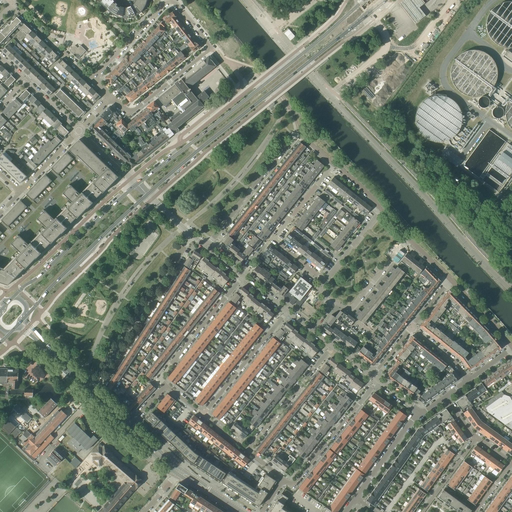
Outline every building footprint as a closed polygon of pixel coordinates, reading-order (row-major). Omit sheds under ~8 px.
[(109,0),(103,6),(107,9),(114,2),(111,0),(109,0)] [(424,4),(420,0),(402,0),(399,3),(403,7),(410,16),(415,23),(426,15),(421,8),(419,7),(420,6),(424,4)] [(107,9),(110,13),(117,5),(114,2),(107,9)] [(135,2),(133,5),(141,12),(141,11),(142,10),(143,9),(144,8),(145,6),(135,2)] [(115,16),(120,7),(117,5),(110,13),(111,14),(112,15),(113,15),(115,16)] [(133,5),(131,7),(136,16),(137,15),(138,14),(140,13),(141,12),(133,5)] [(121,18),(122,18),(124,8),(120,7),(115,16),(117,17),(118,18),(120,18),(121,18)] [(131,7),(127,8),(129,18),(130,18),(131,18),(133,17),(134,17),(136,16),(131,7)] [(165,26),(167,24),(171,21),(172,21),(174,20),(173,19),(175,17),(176,17),(172,13),(172,12),(169,14),(170,15),(167,17),(164,19),(165,19),(164,19),(163,21),(165,23),(164,24),(165,26)] [(21,22),(17,17),(13,21),(12,20),(0,33),(0,44),(17,26),(18,27),(19,28),(25,34),(20,38),(22,40),(25,37),(31,31),(23,23),(21,22)] [(171,24),(172,26),(178,21),(178,20),(177,18),(176,18),(175,17),(173,19),(174,20),(172,21),(171,21),(167,24),(169,25),(171,24)] [(167,33),(169,34),(181,24),(180,23),(180,22),(179,21),(178,21),(172,26),(174,28),(167,33)] [(176,31),(178,33),(184,28),(184,27),(183,26),(182,26),(181,24),(169,34),(170,36),(176,31)] [(157,28),(156,29),(158,31),(158,30),(160,32),(166,38),(166,39),(168,37),(167,36),(168,35),(165,31),(163,29),(159,26),(158,26),(157,27),(157,28)] [(173,41),(174,42),(187,32),(186,30),(185,29),(184,28),(178,33),(180,35),(173,41)] [(154,32),(153,32),(159,38),(160,36),(164,40),(166,38),(160,32),(158,30),(158,31),(156,29),(155,30),(154,30),(153,31),(154,32)] [(295,37),(288,29),(284,33),(290,41),(295,37)] [(25,37),(29,41),(35,35),(31,31),(25,37)] [(151,34),(150,36),(152,37),(154,38),(154,39),(164,49),(166,47),(161,43),(157,39),(159,38),(153,32),(152,32),(151,33),(151,34)] [(182,39),(184,41),(190,36),(190,35),(189,34),(188,34),(187,32),(174,42),(176,44),(182,39)] [(29,41),(33,45),(39,38),(35,35),(29,41)] [(147,38),(147,39),(153,44),(154,42),(159,47),(163,50),(164,49),(154,39),(154,38),(152,37),(150,36),(149,37),(148,36),(147,38)] [(180,50),(182,49),(193,40),(192,38),(192,37),(191,36),(190,36),(184,41),(186,43),(179,48),(180,50)] [(33,45),(37,49),(43,42),(39,38),(33,45)] [(148,45),(155,51),(156,50),(151,45),(153,44),(147,39),(146,39),(143,42),(146,44),(146,43),(148,45)] [(182,49),(180,50),(182,52),(189,46),(190,48),(197,43),(195,41),(194,41),(193,40),(182,49)] [(37,49),(41,52),(47,46),(43,42),(37,49)] [(141,45),(147,50),(149,53),(151,51),(154,54),(152,56),(154,58),(158,55),(156,53),(155,51),(148,45),(146,43),(146,44),(143,42),(141,44),(141,45)] [(197,43),(190,48),(192,50),(185,56),(186,58),(190,54),(191,55),(200,47),(197,43)] [(2,51),(6,55),(12,48),(8,44),(2,51)] [(69,51),(78,59),(86,51),(80,45),(78,48),(75,46),(69,51)] [(139,47),(138,48),(140,50),(142,51),(146,56),(147,57),(149,58),(150,57),(149,55),(148,54),(145,52),(147,50),(141,45),(140,45),(139,46),(139,47)] [(41,52),(45,56),(51,50),(47,46),(41,52)] [(6,55),(10,58),(16,52),(12,48),(6,55)] [(135,51),(141,57),(142,55),(145,57),(146,56),(142,51),(140,50),(138,48),(137,49),(136,49),(135,50),(135,51)] [(174,48),(172,49),(179,57),(178,57),(180,59),(181,59),(182,60),(183,60),(184,60),(185,59),(185,58),(180,52),(179,53),(174,48)] [(175,56),(173,57),(178,63),(179,64),(181,63),(180,62),(182,60),(181,59),(180,59),(178,57),(179,57),(172,49),(171,51),(175,56)] [(45,56),(49,60),(55,54),(51,50),(45,56)] [(504,55),(502,57),(511,63),(511,53),(507,50),(506,52),(504,55)] [(133,53),(132,55),(134,57),(134,56),(136,58),(140,62),(145,66),(146,65),(144,63),(142,61),(139,58),(141,57),(135,51),(134,51),(133,52),(133,53)] [(10,58),(14,62),(20,56),(16,52),(10,58)] [(165,61),(171,69),(172,69),(174,68),(174,67),(175,66),(174,64),(173,65),(171,63),(172,62),(166,55),(165,53),(163,55),(166,58),(164,60),(165,61)] [(55,54),(49,60),(53,64),(59,57),(55,54)] [(168,54),(166,55),(172,62),(171,63),(173,65),(174,64),(175,66),(176,65),(177,66),(178,65),(178,64),(178,63),(173,57),(172,59),(168,54)] [(130,56),(129,57),(135,63),(136,62),(139,64),(140,62),(136,58),(134,56),(134,57),(132,55),(131,56),(130,56)] [(14,62),(18,66),(24,59),(20,56),(14,62)] [(124,59),(124,60),(130,65),(131,63),(134,65),(136,64),(135,63),(129,57),(127,56),(126,58),(125,57),(124,59)] [(176,128),(177,127),(182,124),(184,122),(188,118),(189,119),(191,117),(190,117),(195,113),(197,112),(197,111),(202,108),(203,108),(203,107),(203,106),(202,106),(203,106),(201,103),(202,102),(203,102),(205,100),(206,100),(208,97),(206,94),(204,92),(204,91),(204,92),(204,91),(201,94),(200,93),(200,94),(198,96),(196,98),(188,88),(189,87),(214,67),(215,66),(211,61),(211,60),(210,60),(210,59),(209,58),(176,84),(159,98),(166,108),(170,105),(168,103),(172,100),(181,111),(169,120),(176,128)] [(18,66),(22,70),(28,63),(24,59),(18,66)] [(55,66),(59,70),(65,63),(61,59),(55,66)] [(161,67),(160,68),(165,75),(165,74),(166,75),(169,72),(167,70),(166,70),(164,68),(165,68),(159,60),(158,59),(156,61),(161,67)] [(161,59),(159,60),(165,68),(164,68),(166,70),(167,70),(169,72),(171,70),(171,69),(165,61),(163,62),(161,59)] [(122,62),(120,63),(122,65),(123,64),(125,66),(124,66),(131,72),(132,70),(128,67),(130,65),(124,60),(123,60),(122,61),(122,62)] [(22,70),(25,73),(32,67),(28,63),(22,70)] [(59,70),(63,73),(69,67),(65,63),(59,70)] [(118,66),(124,71),(125,70),(129,73),(130,74),(131,73),(131,72),(124,66),(125,66),(123,64),(122,65),(120,63),(120,64),(119,64),(118,65),(118,66)] [(154,73),(153,74),(158,80),(159,80),(160,79),(160,78),(162,77),(160,75),(159,76),(158,74),(158,73),(152,67),(150,63),(148,64),(154,73)] [(1,66),(0,67),(0,73),(5,78),(6,77),(7,78),(6,79),(12,84),(16,80),(12,76),(12,75),(12,74),(12,73),(11,72),(10,73),(9,73),(1,66)] [(116,68),(115,69),(116,71),(117,71),(119,72),(118,73),(127,81),(129,80),(122,73),(124,71),(118,66),(117,66),(116,67),(116,68)] [(155,66),(152,67),(158,73),(158,74),(159,76),(160,75),(162,77),(162,76),(163,77),(164,76),(164,75),(165,75),(160,68),(158,70),(156,67),(155,66)] [(25,73),(29,77),(35,71),(32,67),(25,73)] [(63,73),(67,77),(73,71),(69,67),(63,73)] [(38,69),(35,71),(29,77),(33,81),(39,74),(41,72),(38,69)] [(112,72),(117,78),(119,76),(126,83),(127,81),(118,73),(119,72),(117,71),(116,71),(115,69),(114,70),(113,70),(112,71),(112,72)] [(67,77),(71,81),(77,74),(73,71),(67,77)] [(148,78),(146,79),(151,86),(151,85),(152,86),(153,85),(153,84),(155,82),(153,81),(152,81),(151,79),(146,72),(145,71),(143,73),(148,78)] [(148,71),(146,72),(151,79),(152,81),(153,81),(155,82),(156,82),(158,81),(158,80),(153,74),(151,72),(150,73),(148,71)] [(112,79),(117,84),(121,87),(123,85),(116,79),(117,78),(112,72),(111,72),(110,73),(110,74),(108,76),(110,78),(111,77),(113,79),(112,79)] [(33,81),(37,85),(43,78),(39,74),(33,81)] [(71,81),(75,85),(81,78),(77,74),(71,81)] [(141,84),(139,85),(144,91),(145,91),(148,89),(146,86),(145,87),(144,85),(144,84),(139,78),(137,75),(135,76),(141,84)] [(115,85),(117,84),(112,79),(113,79),(111,77),(110,78),(108,76),(108,77),(107,77),(106,78),(106,79),(111,84),(113,83),(115,85)] [(37,85),(41,88),(47,82),(45,80),(47,79),(45,77),(43,78),(37,85)] [(141,77),(139,78),(144,84),(144,85),(145,87),(146,86),(148,89),(151,87),(151,86),(146,79),(146,80),(145,79),(144,80),(141,77)] [(75,85),(79,88),(85,82),(81,78),(75,85)] [(256,78),(254,81),(253,82),(262,93),(267,89),(259,81),(257,83),(256,82),(258,80),(257,78),(256,78)] [(13,85),(12,84),(6,79),(7,80),(4,83),(3,83),(9,89),(13,85)] [(130,81),(132,84),(137,90),(139,92),(140,92),(141,93),(142,93),(143,93),(144,92),(144,91),(139,85),(137,86),(135,84),(134,82),(131,79),(130,81)] [(41,88),(45,92),(51,86),(47,82),(41,88)] [(79,88),(83,92),(89,86),(85,82),(79,88)] [(0,87),(5,93),(9,89),(3,83),(0,85),(0,87)] [(134,89),(132,90),(137,97),(137,96),(138,97),(139,96),(139,95),(141,93),(140,92),(139,92),(137,90),(132,84),(131,85),(134,89)] [(125,85),(123,86),(131,95),(130,96),(132,98),(133,97),(134,99),(135,98),(136,99),(137,98),(137,97),(132,90),(131,92),(130,91),(127,87),(127,88),(125,85)] [(51,86),(45,92),(49,96),(55,90),(51,86)] [(83,92),(86,96),(92,89),(89,86),(83,92)] [(131,95),(123,86),(122,87),(124,90),(123,90),(124,90),(126,94),(127,94),(127,95),(125,96),(127,99),(128,99),(130,102),(131,102),(133,101),(133,100),(134,99),(133,97),(132,98),(130,96),(131,95)] [(92,89),(86,96),(87,96),(89,94),(96,101),(100,97),(92,89)] [(276,101),(276,100),(277,100),(275,98),(275,99),(272,101),(271,99),(274,97),(267,89),(262,93),(272,103),(275,102),(275,101),(276,101)] [(27,98),(28,100),(33,96),(34,95),(34,94),(33,93),(32,93),(31,93),(30,93),(30,94),(26,90),(22,94),(27,98)] [(60,90),(56,94),(55,95),(79,118),(81,116),(82,117),(85,113),(60,90)] [(23,102),(27,98),(22,94),(21,93),(17,97),(24,103),(23,102)] [(37,108),(40,104),(41,103),(33,96),(28,100),(36,108),(37,108)] [(20,107),(24,103),(17,97),(14,101),(20,107)] [(10,105),(16,111),(20,107),(14,101),(10,105)] [(154,101),(150,105),(152,106),(153,106),(154,108),(161,117),(162,116),(161,114),(157,109),(159,108),(154,101)] [(32,115),(35,118),(45,108),(40,104),(37,108),(38,109),(32,115)] [(13,115),(16,111),(10,105),(6,108),(13,115)] [(147,107),(148,108),(152,113),(154,112),(155,114),(154,115),(155,117),(157,116),(159,119),(161,118),(161,117),(154,108),(153,106),(152,106),(150,105),(147,107)] [(110,106),(107,110),(109,111),(109,112),(110,114),(111,113),(119,121),(121,119),(121,118),(121,117),(121,116),(110,106)] [(9,119),(13,115),(6,108),(2,113),(9,119)] [(39,115),(44,119),(50,112),(45,108),(35,118),(36,119),(39,115)] [(146,110),(145,112),(146,114),(147,113),(149,115),(148,115),(154,123),(156,121),(154,119),(152,116),(154,115),(152,113),(148,108),(146,109),(146,110)] [(107,110),(104,113),(110,118),(111,117),(115,121),(115,120),(117,122),(119,121),(111,113),(110,114),(109,112),(109,111),(107,110)] [(44,119),(48,123),(54,116),(50,112),(44,119)] [(139,116),(137,118),(147,129),(150,126),(148,123),(146,125),(144,122),(148,119),(151,122),(153,124),(154,123),(148,115),(149,115),(147,113),(146,114),(145,112),(144,112),(143,112),(142,113),(142,114),(141,115),(140,115),(139,116)] [(110,123),(112,121),(110,118),(104,113),(101,116),(108,123),(109,125),(111,126),(112,125),(110,123)] [(48,123),(52,126),(58,120),(54,116),(48,123)] [(109,125),(108,123),(101,116),(96,121),(101,125),(102,126),(105,124),(107,126),(108,127),(108,126),(109,125)] [(134,120),(139,126),(141,125),(145,130),(147,129),(137,118),(136,118),(135,118),(134,119),(134,120)] [(52,126),(56,130),(62,124),(58,120),(52,126)] [(117,132),(118,132),(123,127),(122,126),(124,123),(125,122),(122,120),(116,125),(119,128),(116,131),(117,132)] [(132,122),(130,123),(132,125),(134,127),(140,134),(142,133),(139,130),(140,130),(137,128),(139,126),(134,120),(133,120),(132,121),(132,122)] [(167,125),(169,128),(174,134),(179,130),(177,127),(176,128),(169,120),(168,121),(169,123),(167,125)] [(89,128),(96,135),(102,129),(100,127),(101,125),(96,121),(89,128)] [(124,133),(129,128),(127,126),(127,124),(126,124),(125,122),(124,123),(122,126),(123,127),(118,132),(121,135),(123,132),(124,133)] [(127,126),(129,128),(133,132),(134,130),(138,136),(140,134),(134,127),(132,125),(130,123),(129,124),(127,124),(127,126)] [(58,132),(59,134),(65,127),(62,124),(56,130),(57,129),(59,131),(58,132)] [(65,127),(59,134),(58,135),(63,139),(62,139),(63,140),(64,140),(65,139),(66,138),(66,137),(65,136),(69,132),(65,129),(66,127),(65,127)] [(161,134),(159,136),(164,142),(169,138),(161,128),(160,127),(157,129),(161,134)] [(162,127),(161,128),(169,138),(174,134),(169,128),(167,130),(165,128),(163,129),(162,127)] [(96,135),(100,138),(107,131),(105,129),(104,130),(105,131),(104,131),(105,131),(104,132),(102,129),(96,135)] [(100,138),(105,143),(110,137),(109,135),(111,133),(108,130),(107,131),(100,138)] [(489,130),(462,166),(479,178),(480,177),(482,179),(482,180),(499,193),(511,175),(511,146),(508,144),(485,176),(482,174),(506,142),(489,130)] [(105,143),(109,147),(116,139),(114,136),(115,134),(114,133),(110,137),(105,143)] [(49,140),(55,147),(62,139),(63,139),(58,135),(58,134),(51,142),(49,140)] [(156,135),(153,137),(160,146),(164,142),(159,136),(157,137),(156,135)] [(152,141),(150,143),(155,149),(160,146),(153,137),(150,139),(152,141)] [(109,147),(113,151),(119,145),(117,144),(119,141),(116,139),(109,147)] [(0,231),(2,233),(0,234),(0,282),(8,285),(25,268),(25,269),(35,259),(36,259),(41,253),(50,243),(51,244),(61,233),(61,234),(67,228),(76,218),(77,218),(87,208),(87,209),(93,203),(92,202),(102,193),(103,193),(118,177),(79,140),(69,150),(69,151),(72,154),(70,156),(73,159),(69,163),(65,167),(62,171),(61,172),(58,175),(51,169),(48,172),(51,175),(49,178),(52,181),(48,185),(44,189),(40,193),(37,197),(33,201),(26,195),(21,201),(27,207),(23,211),(19,215),(15,219),(12,223),(8,227),(1,221),(0,222),(0,227),(1,228),(0,228),(0,231)] [(49,140),(45,144),(51,151),(55,147),(49,140)] [(142,140),(140,141),(151,153),(155,149),(150,143),(148,145),(146,143),(145,144),(142,140)] [(143,149),(141,151),(146,157),(151,153),(140,141),(138,142),(141,146),(141,147),(143,149)] [(300,142),(296,147),(302,151),(304,149),(305,150),(306,148),(300,142)] [(45,144),(41,148),(48,154),(51,151),(45,144)] [(113,151),(117,155),(125,147),(122,144),(120,146),(119,145),(113,151)] [(117,155),(122,159),(127,153),(126,152),(128,150),(125,147),(117,155)] [(296,147),(293,151),(299,156),(301,154),(300,154),(302,151),(296,147)] [(41,148),(38,152),(44,158),(48,154),(41,148)] [(443,153),(441,155),(457,167),(458,166),(460,164),(462,160),(456,155),(454,154),(446,148),(443,153)] [(137,150),(134,152),(141,161),(146,157),(141,151),(139,152),(137,150)] [(293,151),(289,155),(295,160),(297,157),(298,158),(299,156),(293,151)] [(38,152),(34,156),(40,162),(44,158),(38,152)] [(134,156),(131,158),(136,165),(141,161),(134,152),(132,154),(134,156)] [(66,153),(62,157),(69,163),(73,159),(70,156),(67,153),(66,153)] [(127,153),(122,159),(132,168),(136,165),(131,158),(131,157),(131,156),(127,153)] [(289,155),(286,160),(292,165),(294,163),(293,162),(295,160),(289,155)] [(34,156),(30,160),(36,166),(40,162),(34,156)] [(62,157),(59,161),(65,167),(69,163),(62,157)] [(0,165),(4,169),(10,162),(6,158),(0,165)] [(36,166),(30,160),(26,164),(33,170),(36,166)] [(286,160),(283,164),(288,169),(290,166),(291,167),(292,165),(286,160)] [(59,161),(55,164),(62,171),(65,167),(59,161)] [(317,161),(313,166),(320,171),(324,166),(317,161)] [(4,169),(8,172),(14,166),(10,162),(4,169)] [(51,169),(58,175),(61,172),(62,171),(55,164),(51,169)] [(283,164),(279,168),(286,173),(287,172),(286,171),(288,169),(283,164)] [(8,172),(12,176),(18,169),(14,166),(8,172)] [(313,166),(309,170),(316,176),(320,171),(313,166)] [(279,168),(276,173),(281,177),(283,175),(284,175),(286,173),(279,168)] [(12,176),(16,180),(22,173),(18,169),(12,176)] [(309,170),(306,175),(312,180),(316,176),(309,170)] [(304,177),(302,180),(309,185),(312,180),(306,175),(301,171),(299,173),(304,177)] [(26,177),(22,173),(16,180),(20,184),(26,177)] [(276,173),(272,177),(279,182),(280,180),(279,180),(281,177),(276,173)] [(45,175),(41,179),(48,185),(52,181),(49,178),(46,175),(45,175)] [(272,177),(269,181),(274,186),(276,183),(277,184),(279,182),(272,177)] [(328,184),(333,188),(338,181),(334,178),(328,184)] [(41,179),(37,183),(44,189),(48,185),(41,179)] [(302,180),(298,184),(305,190),(309,185),(302,180)] [(269,181),(265,186),(272,191),(273,189),(272,188),(274,186),(269,181)] [(333,188),(337,192),(343,185),(338,181),(333,188)] [(37,183),(34,186),(40,193),(44,189),(37,183)] [(298,184),(294,189),(301,194),(305,190),(298,184)] [(337,192),(342,196),(348,189),(343,185),(337,192)] [(34,186),(30,190),(37,197),(40,193),(34,186)] [(265,186),(262,190),(268,195),(270,192),(272,191),(265,186)] [(294,189),(291,194),(297,199),(301,194),(294,189)] [(342,196),(347,200),(352,193),(348,189),(342,196)] [(26,194),(26,195),(33,201),(37,197),(30,190),(26,194)] [(262,190),(258,194),(265,199),(266,197),(268,195),(262,190)] [(347,200),(352,203),(357,197),(352,193),(347,200)] [(258,194),(255,199),(261,203),(263,201),(265,199),(258,194)] [(291,194),(287,198),(294,204),(297,199),(291,194)] [(318,197),(314,201),(321,207),(325,202),(318,197)] [(352,203),(356,207),(362,200),(357,197),(352,203)] [(287,198),(283,203),(290,208),(294,204),(287,198)] [(255,199),(251,203),(258,208),(259,206),(261,203),(255,199)] [(20,200),(16,205),(23,211),(27,207),(21,201),(20,200)] [(356,207),(361,211),(367,204),(362,200),(356,207)] [(314,201),(310,206),(317,212),(321,207),(314,201)] [(251,203),(248,207),(254,212),(256,209),(257,210),(258,208),(251,203)] [(283,203),(279,208),(286,213),(290,208),(283,203)] [(367,204),(361,211),(366,215),(371,208),(367,204)] [(16,205),(13,208),(19,215),(23,211),(16,205)] [(310,206),(306,211),(313,216),(317,212),(310,206)] [(248,207),(245,212),(251,217),(253,215),(252,214),(254,212),(248,207)] [(13,208),(9,212),(15,219),(19,215),(13,208)] [(279,208),(276,212),(282,218),(286,213),(279,208)] [(306,211),(303,216),(310,221),(313,216),(306,211)] [(9,212),(5,216),(12,223),(15,219),(9,212)] [(245,212),(241,216),(247,220),(249,218),(250,218),(251,217),(245,212)] [(276,212),(272,217),(279,223),(282,218),(276,212)] [(324,215),(323,217),(329,221),(330,220),(332,217),(332,216),(331,215),(329,213),(327,212),(324,215)] [(1,220),(1,221),(8,227),(12,223),(5,216),(1,220)] [(241,216),(238,220),(244,225),(246,223),(245,223),(247,220),(241,216)] [(303,216),(299,220),(306,226),(310,221),(303,216)] [(349,222),(356,228),(360,223),(353,217),(353,218),(351,216),(347,220),(349,222)] [(272,217),(268,222),(275,227),(279,223),(272,217)] [(329,221),(323,217),(324,218),(321,222),(323,224),(325,226),(328,222),(329,221)] [(238,220),(234,224),(240,229),(242,226),(243,227),(244,225),(238,220)] [(306,226),(299,220),(295,225),(302,231),(306,226)] [(264,226),(271,232),(275,227),(268,222),(264,226)] [(332,224),(330,222),(327,226),(329,227),(330,226),(332,228),(336,232),(338,229),(334,226),(332,224)] [(349,222),(345,227),(352,232),(356,228),(349,222)] [(234,224),(231,229),(237,234),(239,232),(238,231),(240,229),(234,224)] [(264,226),(261,231),(267,237),(271,232),(264,226)] [(345,227),(341,231),(348,237),(352,232),(345,227)] [(237,234),(231,229),(227,233),(233,238),(235,235),(236,235),(237,234)] [(267,237),(261,231),(257,236),(263,241),(267,237)] [(341,231),(338,236),(345,242),(348,237),(341,231)] [(283,240),(289,244),(294,237),(289,233),(283,240)] [(248,245),(248,244),(247,243),(244,246),(247,248),(242,254),(238,252),(241,248),(238,246),(236,248),(231,243),(233,240),(229,236),(223,243),(230,248),(229,249),(236,255),(235,256),(242,261),(247,255),(248,256),(253,249),(249,246),(248,245)] [(255,236),(251,240),(258,246),(261,241),(255,236)] [(338,236),(334,241),(341,247),(345,242),(338,236)] [(289,244),(293,248),(299,241),(294,237),(289,244)] [(251,240),(248,244),(248,245),(249,246),(253,249),(254,250),(258,246),(251,240)] [(293,248),(298,252),(303,245),(299,241),(293,248)] [(341,247),(334,241),(330,246),(337,251),(341,247)] [(264,252),(269,255),(274,249),(269,245),(264,252)] [(298,252),(302,255),(308,248),(303,245),(298,252)] [(302,255),(307,259),(313,252),(308,248),(302,255)] [(269,255),(273,259),(279,252),(274,249),(269,255)] [(197,263),(199,264),(204,257),(194,251),(190,258),(189,257),(184,264),(186,265),(193,270),(197,263)] [(273,259),(278,263),(283,256),(279,252),(273,259)] [(307,259),(312,263),(317,256),(313,252),(307,259)] [(402,262),(405,265),(414,254),(412,252),(409,255),(407,253),(400,261),(402,262)] [(408,268),(409,268),(415,260),(413,258),(416,255),(414,254),(405,265),(408,267),(408,268)] [(278,263),(283,267),(288,260),(283,256),(278,263)] [(312,263),(316,266),(322,260),(317,256),(312,263)] [(199,264),(203,267),(208,262),(209,261),(204,257),(199,264)] [(410,269),(413,272),(422,260),(420,259),(418,262),(415,260),(409,268),(410,269)] [(283,267),(287,270),(293,264),(288,260),(283,267)] [(322,260),(316,266),(321,270),(327,264),(322,260)] [(422,260),(413,272),(417,274),(416,274),(418,275),(424,267),(422,265),(424,262),(422,260)] [(202,269),(206,272),(212,265),(208,262),(203,267),(202,269)] [(293,264),(287,270),(292,274),(298,268),(293,264)] [(211,276),(212,274),(211,274),(216,268),(212,265),(206,272),(211,276)] [(256,277),(257,275),(263,268),(262,268),(261,269),(257,266),(251,273),(256,277)] [(184,267),(181,271),(188,276),(190,274),(189,274),(191,271),(184,267)] [(212,274),(215,277),(221,270),(217,267),(216,268),(211,274),(212,274)] [(392,267),(391,269),(402,278),(406,274),(397,267),(395,270),(392,267)] [(419,280),(420,281),(430,271),(428,270),(428,269),(427,268),(426,268),(426,267),(420,274),(423,276),(419,280)] [(257,275),(261,279),(267,271),(263,268),(257,275)] [(392,273),(391,276),(399,282),(402,278),(391,269),(389,271),(392,273)] [(215,277),(220,281),(225,275),(226,274),(221,270),(215,277)] [(181,271),(178,276),(184,280),(186,277),(187,278),(188,276),(181,271)] [(261,279),(265,282),(271,275),(267,271),(261,279)] [(420,281),(425,284),(427,282),(434,275),(432,273),(430,271),(420,281)] [(225,275),(220,281),(219,282),(223,286),(229,279),(225,275)] [(283,296),(288,289),(284,286),(281,289),(275,285),(277,282),(274,280),(270,276),(271,275),(265,282),(264,283),(275,292),(276,291),(283,296)] [(385,275),(384,277),(395,286),(398,283),(399,282),(391,276),(389,278),(385,275)] [(434,275),(427,282),(435,288),(441,281),(434,275)] [(178,276),(175,281),(182,286),(184,283),(183,283),(184,280),(178,276)] [(289,288),(288,289),(283,296),(290,302),(289,303),(292,305),(294,303),(299,307),(306,298),(304,296),(311,286),(301,277),(291,289),(289,288)] [(386,282),(384,284),(392,291),(393,290),(395,286),(384,277),(382,279),(386,282)] [(175,281),(172,285),(178,289),(180,287),(181,287),(182,286),(175,281)] [(422,286),(420,289),(429,296),(435,288),(427,282),(425,284),(424,285),(425,286),(426,285),(428,286),(429,285),(430,286),(428,289),(427,288),(426,289),(422,286)] [(379,284),(377,286),(388,295),(391,291),(391,292),(392,291),(384,284),(382,286),(379,284)] [(169,290),(176,295),(178,293),(177,292),(178,289),(172,285),(169,290)] [(379,290),(377,293),(385,299),(386,298),(388,295),(377,286),(376,288),(379,290)] [(242,295),(245,297),(249,293),(242,287),(239,292),(237,294),(236,293),(230,300),(232,301),(235,303),(237,305),(240,302),(237,300),(240,297),(242,295)] [(213,288),(210,293),(216,298),(220,293),(218,292),(213,288)] [(416,289),(415,291),(425,300),(427,298),(429,296),(420,289),(421,289),(419,291),(416,289)] [(169,290),(166,295),(172,299),(174,296),(175,296),(176,295),(169,290)] [(449,290),(443,297),(447,301),(448,299),(450,300),(454,295),(449,290)] [(416,297),(415,299),(422,304),(423,304),(424,302),(424,301),(425,300),(415,291),(413,294),(416,297)] [(372,292),(370,294),(382,303),(384,300),(385,299),(377,293),(375,295),(372,292)] [(210,293),(206,297),(213,302),(216,298),(210,293)] [(245,303),(247,305),(252,297),(253,296),(249,293),(245,297),(243,300),(246,302),(245,303)] [(372,299),(370,301),(378,308),(379,307),(382,303),(370,294),(369,296),(372,299)] [(166,295),(163,299),(170,304),(172,302),(171,301),(172,299),(166,295)] [(459,300),(454,295),(450,300),(452,302),(452,303),(451,304),(453,306),(459,301),(459,300)] [(206,297),(203,301),(209,306),(213,302),(206,297)] [(247,305),(250,308),(256,301),(252,297),(247,305)] [(409,297),(408,300),(418,308),(420,306),(421,305),(421,304),(422,304),(415,299),(413,301),(409,297)] [(439,303),(439,304),(445,309),(447,306),(446,304),(447,305),(449,302),(447,301),(443,297),(439,303)] [(163,299),(160,304),(166,308),(168,305),(169,306),(170,304),(163,299)] [(410,305),(408,307),(415,312),(416,312),(417,311),(417,310),(418,308),(408,300),(406,302),(410,305)] [(203,301),(200,305),(206,310),(209,306),(203,301)] [(250,308),(255,311),(260,304),(256,301),(250,308)] [(365,301),(363,303),(375,312),(377,309),(378,308),(370,301),(368,303),(365,301)] [(459,301),(453,306),(453,307),(455,309),(451,312),(452,313),(451,314),(453,315),(463,305),(461,303),(460,301),(459,301)] [(228,302),(225,306),(232,312),(236,308),(230,304),(228,302)] [(259,315),(260,314),(260,313),(265,306),(261,303),(260,304),(255,311),(255,312),(256,310),(258,312),(256,313),(259,315)] [(365,307),(363,310),(371,316),(372,315),(375,312),(363,303),(362,305),(365,307)] [(160,304),(157,308),(164,313),(166,311),(165,311),(166,308),(160,304)] [(433,311),(431,313),(441,321),(443,319),(440,316),(443,311),(447,314),(449,312),(449,311),(448,311),(445,309),(439,304),(437,305),(435,307),(435,308),(434,309),(433,310),(433,311)] [(200,305),(196,310),(202,315),(206,310),(200,305)] [(459,313),(461,315),(467,309),(467,308),(465,307),(463,305),(453,315),(453,316),(454,318),(459,313)] [(225,306),(221,310),(229,316),(232,312),(225,306)] [(260,313),(260,314),(264,317),(269,311),(270,310),(265,306),(260,313)] [(403,306),(401,308),(411,317),(413,315),(415,313),(415,312),(408,307),(407,309),(403,306)] [(157,308),(154,313),(160,317),(162,314),(163,315),(164,313),(157,308)] [(403,314),(401,316),(408,321),(410,319),(411,317),(401,308),(399,311),(403,314)] [(358,309),(357,311),(368,320),(371,317),(371,316),(363,310),(362,312),(358,309)] [(459,320),(461,322),(471,313),(469,311),(469,310),(468,309),(467,309),(461,315),(462,316),(459,320)] [(196,310),(193,314),(199,319),(202,315),(196,310)] [(221,310),(218,314),(226,320),(229,316),(221,310)] [(269,311),(264,317),(263,318),(268,322),(274,314),(269,311)] [(340,311),(335,317),(338,320),(339,321),(340,321),(342,318),(344,319),(348,314),(345,312),(346,312),(344,311),(343,313),(340,311)] [(368,320),(357,311),(355,313),(359,316),(357,318),(365,325),(366,324),(365,323),(368,320)] [(154,313),(151,318),(158,323),(159,320),(160,317),(154,313)] [(399,318),(398,320),(405,326),(408,321),(401,316),(397,313),(395,315),(399,318)] [(432,320),(434,322),(435,322),(436,320),(440,323),(441,321),(431,313),(430,315),(429,315),(428,317),(432,320)] [(465,323),(466,325),(474,317),(474,316),(473,314),(472,314),(471,313),(461,322),(463,324),(465,323)] [(193,314),(189,318),(195,323),(199,319),(193,314)] [(218,314),(215,318),(223,324),(226,320),(218,314)] [(348,314),(344,319),(348,322),(346,324),(350,327),(355,320),(348,315),(348,314)] [(322,329),(329,335),(335,328),(334,327),(333,330),(329,327),(331,325),(331,326),(332,324),(334,321),(336,323),(338,320),(335,317),(331,315),(326,322),(327,323),(322,329)] [(420,326),(425,330),(429,325),(430,324),(428,322),(431,320),(432,320),(428,317),(420,326)] [(472,331),(480,323),(477,319),(477,318),(476,317),(475,317),(474,317),(466,325),(471,331),(472,331)] [(151,318),(148,322),(154,326),(156,324),(157,324),(158,323),(151,318)] [(189,318),(186,323),(192,328),(195,323),(189,318)] [(215,318),(212,322),(220,328),(223,324),(215,318)] [(392,319),(390,321),(401,330),(402,328),(403,328),(405,326),(398,320),(396,322),(392,319)] [(392,327),(391,329),(398,334),(400,332),(400,331),(401,330),(390,321),(389,324),(392,327)] [(148,322),(145,327),(152,332),(153,330),(153,329),(154,326),(148,322)] [(212,322),(209,326),(216,332),(220,328),(212,322)] [(186,323),(182,327),(189,332),(192,328),(186,323)] [(287,330),(290,333),(293,328),(287,323),(281,330),(280,329),(275,335),(276,337),(282,341),(284,338),(282,336),(287,330)] [(475,330),(480,334),(486,328),(484,326),(480,323),(472,331),(473,332),(475,330)] [(255,324),(252,328),(260,334),(263,330),(261,329),(255,324)] [(430,334),(435,328),(432,325),(431,327),(429,325),(425,330),(429,334),(430,334)] [(433,336),(435,338),(443,328),(442,327),(440,325),(437,329),(435,328),(430,334),(430,335),(431,335),(432,336),(433,336)] [(209,326),(206,330),(213,336),(216,332),(209,326)] [(145,327),(142,331),(148,336),(150,333),(151,333),(152,332),(145,327)] [(182,327),(179,331),(185,336),(189,332),(182,327)] [(385,327),(384,330),(394,338),(396,336),(397,335),(397,334),(398,334),(391,329),(389,331),(385,327)] [(252,328),(249,332),(257,338),(260,334),(252,328)] [(288,335),(292,339),(297,333),(298,332),(293,328),(290,333),(288,335)] [(329,335),(334,338),(339,331),(335,328),(329,335)] [(438,341),(439,341),(444,335),(442,333),(445,329),(443,328),(435,338),(436,339),(436,340),(438,341)] [(486,342),(486,343),(494,337),(491,334),(488,330),(486,328),(480,334),(481,336),(480,337),(482,338),(481,339),(486,343),(486,342)] [(206,330),(202,334),(210,340),(213,336),(206,330)] [(386,335),(384,337),(391,342),(392,342),(393,341),(393,340),(394,338),(384,330),(382,332),(386,335)] [(142,331),(139,336),(146,341),(147,339),(147,338),(148,336),(142,331)] [(179,331),(175,336),(182,341),(185,336),(179,331)] [(334,338),(338,341),(343,334),(339,331),(334,338)] [(447,348),(453,342),(451,340),(454,336),(456,333),(454,331),(452,334),(443,345),(445,346),(445,347),(446,348),(447,348)] [(249,332),(246,336),(253,342),(257,338),(249,332)] [(441,343),(443,345),(452,334),(449,332),(448,334),(446,332),(444,335),(439,341),(439,342),(441,343)] [(291,340),(295,343),(301,336),(297,333),(292,339),(291,340)] [(202,334),(199,338),(207,344),(210,340),(202,334)] [(338,341),(342,344),(347,337),(343,334),(338,341)] [(139,336),(136,341),(142,345),(144,342),(145,343),(146,341),(139,336)] [(175,336),(172,340),(178,345),(182,341),(175,336)] [(246,336),(243,340),(250,346),(253,342),(246,336)] [(300,347),(300,346),(305,340),(301,336),(295,343),(300,347)] [(343,343),(347,346),(353,339),(348,336),(348,337),(347,337),(342,344),(342,345),(343,343)] [(379,336),(377,338),(387,347),(389,345),(391,343),(390,343),(391,342),(384,337),(382,339),(379,336)] [(408,342),(414,348),(418,351),(420,348),(417,345),(419,342),(412,336),(408,341),(408,342)] [(273,337),(269,342),(277,348),(280,344),(275,339),(273,337)] [(488,345),(489,346),(497,341),(494,337),(486,343),(487,343),(486,344),(487,346),(488,345)] [(199,338),(196,342),(204,348),(207,344),(199,338)] [(300,346),(304,349),(310,341),(306,338),(305,340),(300,346)] [(379,344),(377,346),(384,351),(386,349),(387,347),(377,338),(375,341),(379,344)] [(353,348),(355,350),(357,347),(355,346),(357,343),(353,339),(347,346),(352,350),(353,348)] [(172,340),(169,344),(175,349),(178,345),(172,340)] [(243,340),(239,344),(247,350),(250,346),(243,340)] [(136,341),(133,345),(140,350),(142,348),(141,347),(142,345),(136,341)] [(308,354),(314,347),(315,345),(310,341),(304,349),(309,352),(308,354)] [(489,346),(487,348),(492,355),(496,352),(497,352),(503,347),(497,341),(489,346)] [(196,342),(193,346),(200,352),(204,348),(196,342)] [(269,342),(266,346),(274,352),(277,348),(269,342)] [(406,345),(404,347),(415,355),(417,353),(413,350),(414,348),(408,342),(407,342),(407,343),(406,344),(406,345)] [(426,347),(419,342),(417,345),(420,348),(418,351),(419,352),(419,353),(421,354),(426,347)] [(450,350),(454,353),(459,347),(453,342),(447,348),(448,348),(448,349),(449,350),(450,350)] [(169,344),(165,348),(171,353),(175,349),(169,344)] [(239,344),(236,348),(244,354),(247,350),(239,344)] [(133,345),(130,350),(136,354),(138,351),(139,352),(140,350),(133,345)] [(361,355),(363,357),(371,347),(368,345),(365,348),(363,347),(358,353),(358,354),(360,356),(361,355)] [(375,353),(376,354),(373,352),(372,354),(378,359),(384,351),(377,346),(376,345),(374,348),(377,350),(375,353)] [(193,346),(190,350),(197,356),(200,352),(193,346)] [(266,346),(263,350),(270,356),(274,352),(266,346)] [(314,347),(308,354),(312,357),(318,350),(314,347)] [(364,359),(367,361),(372,354),(370,352),(373,348),(371,347),(363,357),(364,358),(364,359)] [(401,351),(407,356),(409,354),(413,357),(415,355),(404,347),(403,348),(402,348),(401,350),(401,351)] [(428,349),(426,347),(421,354),(422,356),(419,360),(422,362),(430,351),(428,349)] [(458,357),(460,359),(465,352),(459,347),(454,353),(458,356),(458,357)] [(165,348),(162,353),(168,358),(171,353),(165,348)] [(236,348),(233,352),(241,358),(244,354),(236,348)] [(487,348),(481,352),(486,359),(487,359),(488,358),(492,355),(487,348)] [(130,350),(127,354),(134,359),(136,357),(135,357),(136,354),(130,350)] [(190,350),(186,354),(194,360),(197,356),(190,350)] [(263,350),(260,354),(267,360),(270,356),(263,350)] [(399,353),(397,355),(408,363),(410,361),(406,358),(407,356),(401,351),(400,351),(399,353)] [(432,352),(430,351),(422,362),(424,363),(427,359),(429,361),(434,354),(434,353),(432,352)] [(233,352),(230,356),(237,362),(241,358),(233,352)] [(465,352),(460,359),(461,359),(469,372),(473,369),(468,362),(465,357),(468,354),(465,352)] [(481,352),(474,357),(479,364),(483,361),(484,361),(485,360),(485,359),(486,359),(481,352)] [(162,353),(158,357),(165,362),(168,358),(162,353)] [(127,354),(124,359),(130,363),(132,360),(133,361),(134,359),(127,354)] [(186,354),(183,358),(191,364),(194,360),(186,354)] [(260,354),(256,358),(264,364),(267,360),(260,354)] [(372,354),(367,361),(373,366),(378,359),(372,354)] [(434,354),(429,361),(431,362),(428,366),(425,371),(426,372),(430,368),(438,358),(436,356),(435,354),(434,354)] [(393,359),(396,362),(399,364),(400,365),(402,363),(406,366),(408,363),(397,355),(396,357),(396,356),(393,359)] [(230,356),(227,360),(234,366),(237,362),(230,356)] [(158,357),(155,361),(161,366),(165,362),(158,357)] [(474,357),(468,362),(473,369),(475,368),(475,367),(479,364),(474,357)] [(183,358),(180,362),(188,368),(191,364),(183,358)] [(256,358),(253,362),(261,368),(264,364),(256,358)] [(331,365),(335,368),(338,363),(331,358),(326,365),(325,364),(320,371),(327,376),(329,373),(326,371),(331,365)] [(440,359),(438,358),(430,368),(432,370),(435,366),(437,368),(443,361),(442,361),(442,360),(441,359),(440,359)] [(124,359),(121,364),(128,368),(129,366),(130,363),(124,359)] [(296,359),(294,361),(305,370),(309,366),(308,365),(307,364),(301,359),(299,362),(296,359)] [(227,360),(223,364),(231,370),(234,366),(227,360)] [(161,366),(155,361),(151,366),(158,371),(161,366)] [(296,366),(295,369),(302,374),(305,370),(294,361),(293,363),(296,366)] [(444,362),(443,361),(437,368),(434,371),(437,374),(440,370),(442,371),(445,367),(447,365),(447,364),(445,362),(444,362)] [(180,362),(177,366),(184,372),(188,368),(180,362)] [(253,362),(250,366),(258,372),(261,368),(253,362)] [(396,362),(390,369),(395,373),(398,368),(400,366),(399,365),(399,364),(396,362)] [(333,370),(337,373),(343,367),(338,363),(335,368),(333,370)] [(121,364),(118,368),(124,373),(126,370),(127,370),(128,368),(121,364)] [(223,364),(220,368),(228,374),(231,370),(223,364)] [(448,374),(449,375),(454,382),(460,379),(452,368),(448,365),(445,369),(448,370),(450,373),(448,374)] [(151,366),(148,370),(154,375),(158,371),(151,366)] [(177,366),(174,370),(181,376),(184,372),(177,366)] [(250,366),(247,370),(254,376),(258,372),(250,366)] [(509,377),(511,376),(504,366),(500,369),(505,376),(507,375),(509,377)] [(337,373),(341,377),(347,370),(343,367),(337,373)] [(118,368),(115,373),(122,378),(123,376),(123,375),(124,373),(118,368)] [(220,368),(217,372),(225,378),(228,374),(220,368)] [(289,368),(288,370),(298,379),(302,374),(295,369),(293,371),(289,368)] [(395,373),(390,379),(391,380),(392,381),(393,382),(394,382),(399,375),(397,374),(401,370),(400,370),(398,368),(395,373)] [(390,379),(395,373),(390,369),(385,376),(389,379),(390,379)] [(503,377),(505,376),(500,369),(496,372),(503,383),(506,381),(503,377)] [(154,375),(148,370),(144,374),(151,379),(154,375)] [(174,370),(170,374),(178,380),(181,376),(174,370)] [(247,370),(244,373),(251,380),(254,376),(247,370)] [(289,374),(288,377),(295,383),(298,379),(288,370),(286,372),(289,374)] [(341,377),(346,380),(350,374),(351,373),(347,370),(341,377)] [(217,372),(214,376),(221,382),(225,378),(217,372)] [(318,372),(314,376),(321,382),(323,380),(322,379),(324,377),(318,372)] [(397,384),(399,385),(406,374),(407,373),(404,372),(404,373),(401,377),(399,375),(394,382),(394,383),(396,384),(397,384)] [(501,384),(503,383),(496,372),(491,375),(496,382),(499,381),(501,384)] [(115,373),(112,378),(118,382),(120,379),(121,379),(122,378),(115,373)] [(244,373),(240,377),(248,384),(251,380),(244,373)] [(178,380),(170,374),(167,378),(175,384),(178,380)] [(345,381),(349,384),(354,377),(350,374),(346,380),(345,381)] [(403,388),(408,381),(406,380),(409,376),(406,374),(399,385),(400,387),(402,388),(403,388)] [(449,375),(443,380),(448,387),(452,384),(453,384),(454,382),(449,375)] [(495,384),(496,382),(491,375),(487,379),(495,389),(497,387),(495,384)] [(214,376),(211,380),(218,386),(221,382),(214,376)] [(283,376),(281,378),(291,387),(295,383),(288,377),(286,379),(283,376)] [(314,376),(311,381),(317,385),(319,383),(320,384),(321,382),(314,376)] [(240,377),(237,381),(245,388),(248,384),(240,377)] [(349,384),(353,388),(359,381),(354,377),(349,384)] [(112,378),(109,382),(116,387),(118,385),(117,384),(118,382),(112,378)] [(280,384),(280,385),(287,390),(288,391),(291,387),(281,378),(279,380),(283,383),(281,385),(280,384)] [(405,390),(407,391),(415,380),(413,379),(410,383),(408,381),(403,388),(403,389),(405,390)] [(493,390),(495,389),(487,379),(483,382),(488,388),(490,387),(493,390)] [(211,380),(207,384),(215,390),(218,386),(211,380)] [(415,380),(407,391),(409,393),(409,394),(411,395),(412,394),(412,395),(417,388),(415,386),(418,382),(415,380)] [(443,380),(436,385),(441,391),(442,391),(444,390),(444,389),(448,387),(443,380)] [(237,381),(234,385),(242,392),(245,388),(237,381)] [(311,381),(307,385),(314,390),(316,389),(315,388),(317,385),(311,381)] [(359,381),(353,388),(358,391),(363,384),(359,381)] [(116,387),(109,382),(106,387),(112,391),(114,388),(115,389),(116,387)] [(150,383),(146,387),(151,393),(155,389),(150,383)] [(481,383),(477,386),(483,394),(482,393),(487,390),(481,383)] [(207,384),(204,388),(212,394),(215,390),(207,384)] [(275,384),(273,386),(284,394),(287,390),(280,385),(278,387),(275,384)] [(234,385),(231,389),(239,396),(242,392),(234,385)] [(307,385),(304,389),(310,394),(312,392),(313,392),(314,390),(307,385)] [(436,385),(430,389),(435,396),(439,393),(440,393),(441,392),(441,391),(436,385)] [(275,391),(273,393),(280,399),(284,394),(273,386),(272,388),(275,391)] [(477,386),(473,389),(479,397),(483,394),(477,386)] [(146,387),(143,391),(148,396),(151,393),(146,387)] [(429,401),(424,394),(421,396),(418,394),(420,391),(419,387),(412,396),(424,404),(429,401)] [(204,388),(201,392),(209,398),(212,394),(204,388)] [(29,397),(32,398),(33,396),(33,390),(24,389),(24,395),(29,396),(29,397)] [(231,389),(228,393),(235,399),(239,396),(231,389)] [(304,389),(301,393),(307,399),(309,397),(308,397),(310,394),(304,389)] [(430,389),(424,394),(429,401),(431,400),(431,399),(435,396),(430,389)] [(473,389),(468,392),(474,399),(478,397),(479,398),(479,397),(473,389)] [(143,391),(138,395),(144,401),(148,396),(143,391)] [(511,430),(511,395),(510,397),(509,397),(504,395),(501,391),(482,405),(484,409),(505,425),(511,430)] [(201,392),(198,396),(206,402),(209,398),(201,392)] [(468,392),(465,395),(470,402),(474,399),(468,392)] [(228,393),(225,397),(232,403),(235,399),(228,393)] [(268,393),(266,395),(277,403),(280,399),(273,393),(271,395),(268,393)] [(301,393),(297,398),(303,403),(305,400),(306,401),(307,399),(301,393)] [(368,400),(373,404),(379,396),(374,393),(368,400)] [(167,394),(164,398),(171,404),(174,399),(167,394)] [(138,395),(135,399),(140,404),(144,401),(138,395)] [(268,399),(266,401),(273,407),(277,403),(266,395),(265,397),(268,399)] [(340,395),(338,396),(349,405),(353,401),(346,395),(343,398),(340,395)] [(473,406),(470,402),(465,395),(455,402),(462,412),(465,410),(464,409),(470,405),(471,407),(473,406)] [(206,402),(198,396),(195,400),(202,406),(206,402)] [(340,401),(338,403),(346,409),(349,405),(338,396),(337,398),(340,401)] [(373,404),(377,407),(383,399),(379,396),(373,404)] [(225,397),(221,401),(229,407),(232,403),(225,397)] [(57,405),(57,404),(54,401),(51,398),(51,399),(42,408),(39,412),(38,411),(38,412),(45,418),(50,412),(51,410),(52,410),(57,405)] [(164,398),(160,402),(168,408),(171,404),(164,398)] [(297,398),(294,402),(301,408),(302,406),(301,405),(303,403),(297,398)] [(135,399),(131,403),(137,408),(140,404),(135,399)] [(379,408),(382,410),(383,408),(387,402),(383,399),(377,407),(379,408)] [(229,407),(221,401),(218,405),(222,408),(226,411),(228,408),(229,407)] [(261,401),(260,403),(270,411),(272,408),(273,407),(266,401),(264,404),(261,401)] [(168,408),(160,402),(157,407),(159,408),(161,410),(163,412),(164,413),(167,408),(168,408)] [(294,402),(290,406),(296,411),(298,409),(299,409),(301,408),(294,402)] [(383,408),(382,410),(386,413),(390,408),(392,406),(387,402),(383,408)] [(137,408),(131,403),(127,407),(132,413),(137,408)] [(261,407),(260,409),(267,414),(270,411),(260,403),(258,405),(261,407)] [(332,405),(342,413),(346,409),(338,403),(336,405),(333,403),(332,405)] [(216,408),(215,409),(223,415),(226,411),(222,408),(218,405),(216,408)] [(332,411),(331,412),(339,418),(342,413),(332,405),(330,407),(332,408),(333,410),(332,411)] [(290,406),(287,411),(294,416),(295,414),(294,414),(296,411),(290,406)] [(463,413),(467,418),(474,413),(471,408),(471,407),(463,413)] [(22,443),(25,446),(21,450),(33,461),(35,459),(35,458),(54,438),(53,437),(49,434),(66,416),(67,416),(60,409),(58,411),(58,410),(58,411),(44,426),(34,437),(31,434),(31,435),(26,431),(19,439),(21,441),(22,441),(23,442),(23,443),(22,443)] [(223,415),(215,409),(212,414),(219,420),(223,415)] [(254,409),(253,410),(263,419),(267,414),(260,409),(258,412),(254,409)] [(361,409),(357,414),(365,420),(368,415),(361,409)] [(446,409),(436,415),(442,423),(441,423),(442,425),(444,424),(450,419),(451,420),(453,419),(446,409)] [(254,416),(253,418),(260,423),(263,419),(253,410),(251,413),(254,416)] [(287,411),(283,415),(289,420),(291,417),(292,418),(294,416),(287,411)] [(399,411),(395,415),(403,421),(407,416),(399,411)] [(145,419),(149,423),(156,416),(152,412),(145,419)] [(327,412),(325,414),(335,422),(339,418),(331,412),(330,414),(327,412)] [(467,418),(470,423),(478,417),(474,413),(467,418)] [(325,420),(331,425),(332,426),(335,422),(325,414),(324,416),(327,418),(325,420)] [(357,414),(354,418),(361,424),(365,420),(357,414)] [(188,422),(193,426),(198,419),(194,415),(188,422)] [(283,415),(280,419),(287,425),(288,423),(287,422),(289,420),(283,415)] [(395,415),(392,420),(400,425),(403,421),(395,415)] [(436,415),(432,419),(437,426),(441,423),(442,423),(436,415)] [(149,423),(153,427),(160,420),(156,416),(149,423)] [(474,428),(475,429),(478,424),(477,424),(481,421),(478,417),(470,423),(474,428)] [(246,420),(249,423),(255,427),(256,428),(260,423),(253,418),(251,420),(248,418),(246,420)] [(354,418),(350,422),(358,428),(361,424),(354,418)] [(193,426),(197,429),(203,422),(198,419),(193,426)] [(280,419),(277,423),(283,428),(284,426),(285,427),(287,425),(280,419)] [(432,419),(428,422),(433,429),(437,426),(432,419)] [(153,427),(157,430),(164,423),(160,420),(153,427)] [(319,420),(317,421),(328,430),(331,425),(325,420),(324,420),(322,422),(319,420)] [(392,420),(389,424),(397,429),(400,425),(392,420)] [(446,426),(450,430),(457,425),(454,420),(446,425),(446,426)] [(230,429),(235,432),(243,422),(241,421),(238,424),(236,422),(230,429)] [(319,426),(317,428),(324,434),(328,430),(317,421),(316,423),(319,426)] [(475,429),(479,432),(485,424),(481,421),(477,424),(478,424),(475,429)] [(197,429),(201,433),(207,425),(203,422),(197,429)] [(235,432),(238,435),(244,429),(242,427),(245,424),(243,422),(235,432)] [(350,422),(347,427),(354,432),(358,428),(350,422)] [(428,422),(424,425),(429,432),(433,429),(428,422)] [(94,436),(91,439),(74,423),(67,431),(74,438),(68,444),(77,453),(81,449),(83,450),(85,448),(87,450),(97,439),(94,436)] [(157,430),(161,434),(168,427),(164,423),(157,430)] [(244,429),(238,435),(243,439),(249,432),(250,432),(255,427),(249,423),(247,425),(249,426),(246,430),(244,429)] [(277,423),(273,428),(280,433),(281,432),(281,431),(283,428),(277,423)] [(389,424),(386,428),(394,434),(397,429),(389,424)] [(479,432),(484,435),(490,428),(485,424),(479,432)] [(201,433),(205,436),(211,429),(207,425),(201,433)] [(417,429),(416,430),(421,434),(423,432),(425,435),(429,432),(424,425),(417,429)] [(450,430),(453,435),(461,429),(457,425),(450,430)] [(161,434),(165,438),(171,431),(173,430),(169,426),(168,427),(161,434)] [(347,427),(344,431),(351,437),(354,432),(347,427)] [(273,428),(270,432),(276,437),(277,435),(278,435),(280,433),(273,428)] [(312,428),(311,430),(321,438),(324,434),(317,428),(315,431),(312,428)] [(386,428),(383,433),(391,438),(394,434),(386,428)] [(484,435),(489,439),(494,431),(490,428),(484,435)] [(205,436),(209,439),(215,432),(211,429),(205,436)] [(453,435),(456,439),(464,434),(461,429),(453,435)] [(312,435),(310,437),(317,443),(321,438),(311,430),(309,432),(312,435)] [(416,430),(414,434),(421,439),(424,436),(425,435),(423,432),(421,434),(416,430)] [(165,438),(169,442),(175,435),(171,431),(165,438)] [(344,431),(340,435),(348,441),(351,437),(344,431)] [(489,439),(493,442),(499,435),(494,431),(489,439)] [(209,439),(214,443),(219,436),(215,432),(209,439)] [(270,432),(266,436),(273,442),(275,440),(274,439),(276,437),(270,432)] [(383,433),(380,437),(387,443),(391,438),(383,433)] [(414,434),(411,438),(418,443),(421,439),(414,434)] [(464,434),(456,439),(460,444),(459,444),(460,444),(468,439),(467,438),(467,439),(464,434)] [(169,442),(173,445),(179,438),(175,435),(169,442)] [(340,435),(337,439),(344,445),(348,441),(340,435)] [(493,442),(498,446),(503,438),(499,435),(493,442)] [(214,443),(218,446),(224,439),(219,436),(214,443)] [(266,436),(263,441),(269,446),(271,443),(272,444),(273,442),(266,436)] [(306,436),(304,438),(314,447),(317,443),(310,437),(309,439),(306,436)] [(380,437),(377,441),(384,447),(387,443),(380,437)] [(173,445),(176,449),(183,442),(179,438),(173,445)] [(305,443),(304,445),(311,451),(314,447),(304,438),(302,440),(305,443)] [(411,438),(408,442),(415,448),(418,443),(411,438)] [(498,446),(502,449),(508,441),(503,438),(498,446)] [(218,446),(222,450),(228,442),(224,439),(218,446)] [(337,439),(334,443),(341,449),(344,445),(337,439)] [(263,441),(259,445),(266,451),(268,449),(267,448),(269,446),(263,441)] [(377,441),(373,446),(381,451),(384,447),(377,441)] [(502,449),(507,452),(511,445),(511,444),(508,441),(502,449)] [(176,449),(180,453),(187,446),(183,442),(176,449)] [(222,450),(226,453),(232,446),(228,442),(222,450)] [(408,442),(405,446),(412,452),(415,448),(408,442)] [(341,449),(334,443),(332,446),(330,448),(332,449),(337,454),(341,449)] [(102,445),(100,444),(91,453),(95,457),(93,459),(92,459),(92,460),(92,461),(93,461),(95,463),(94,463),(95,463),(96,464),(96,465),(97,464),(98,466),(99,467),(100,467),(101,466),(100,466),(104,462),(105,463),(126,481),(126,482),(126,483),(125,482),(123,484),(105,505),(104,506),(105,507),(104,508),(101,511),(100,511),(114,511),(134,490),(135,490),(136,489),(136,488),(137,488),(142,482),(143,482),(143,481),(143,480),(142,480),(140,479),(141,479),(140,478),(137,476),(137,475),(137,476),(136,475),(136,474),(135,473),(134,473),(132,472),(130,471),(130,470),(126,467),(124,466),(124,465),(120,462),(118,461),(118,460),(115,457),(114,457),(112,456),(113,455),(111,454),(112,453),(111,453),(112,452),(110,451),(106,448),(105,446),(104,447),(104,446),(103,448),(101,446),(102,445)] [(266,451),(259,445),(256,449),(262,454),(264,452),(266,454),(268,452),(266,451)] [(299,445),(297,447),(307,455),(311,451),(304,445),(302,447),(299,445)] [(471,453),(475,456),(481,448),(476,445),(470,453),(471,453)] [(180,453),(184,457),(191,449),(187,446),(180,453)] [(226,453),(230,456),(236,449),(232,446),(226,453)] [(373,446),(370,450),(378,456),(381,451),(373,446)] [(405,446),(402,451),(409,456),(412,452),(405,446)] [(307,455),(297,447),(296,449),(299,451),(297,454),(304,459),(307,455)] [(475,456),(480,459),(485,452),(481,448),(475,456)] [(55,449),(49,456),(46,458),(55,466),(57,464),(58,464),(64,457),(55,449)] [(184,457),(188,460),(194,452),(191,449),(184,457)] [(230,456),(235,460),(240,452),(236,449),(230,456)] [(329,449),(325,454),(332,459),(333,460),(336,455),(332,452),(329,449)] [(447,449),(443,454),(451,459),(454,455),(455,454),(447,449),(446,449),(447,449)] [(370,450),(367,455),(375,460),(378,456),(370,450)] [(402,451),(399,455),(406,460),(409,456),(402,451)] [(188,460),(193,463),(198,455),(194,452),(188,460)] [(235,460),(239,463),(245,456),(240,452),(235,460)] [(480,459),(485,463),(490,455),(485,452),(480,459)] [(271,461),(275,465),(283,455),(281,453),(280,455),(277,453),(276,454),(271,461)] [(285,461),(280,468),(284,472),(290,464),(291,465),(295,459),(292,457),(294,455),(291,453),(288,457),(290,458),(286,462),(285,461)] [(275,465),(280,468),(285,461),(282,459),(285,456),(284,454),(283,455),(275,465)] [(325,454),(322,458),(329,464),(332,461),(333,460),(332,459),(325,454)] [(443,454),(440,458),(448,464),(451,459),(443,454)] [(193,463),(197,466),(202,458),(198,455),(193,463)] [(367,455),(364,459),(372,465),(375,460),(367,455)] [(399,455),(396,459),(403,464),(406,460),(399,455)] [(485,463),(489,466),(495,458),(490,455),(485,463)] [(245,456),(239,463),(243,467),(249,459),(245,456)] [(75,457),(70,463),(76,468),(81,463),(75,457)] [(197,466),(202,469),(207,461),(202,458),(197,466)] [(322,458),(319,462),(326,468),(329,464),(322,458)] [(440,458),(437,463),(444,468),(448,464),(440,458)] [(489,466),(494,469),(499,462),(495,458),(489,466)] [(364,459),(361,463),(368,469),(372,465),(364,459)] [(396,459),(393,463),(400,468),(403,464),(396,459)] [(202,469),(206,472),(211,464),(212,463),(208,460),(207,461),(202,469)] [(464,462),(461,466),(468,472),(471,467),(472,467),(464,461),(464,462)] [(319,462),(315,466),(323,472),(326,468),(319,462)] [(499,462),(494,469),(498,473),(504,465),(499,462)] [(368,469),(361,463),(357,468),(365,474),(368,469)] [(393,463),(390,467),(397,473),(400,468),(393,463)] [(437,463),(433,468),(441,473),(444,468),(437,463)] [(206,472),(211,475),(216,467),(211,464),(206,472)] [(315,466),(312,471),(319,476),(323,472),(315,466)] [(461,466),(457,471),(465,476),(468,472),(461,466)] [(211,475),(215,478),(220,470),(216,467),(211,475)] [(390,467),(387,471),(394,477),(397,473),(390,467)] [(433,468),(430,472),(438,478),(441,473),(433,468)] [(356,469),(352,473),(361,479),(364,475),(356,469)] [(220,470),(215,478),(220,481),(225,473),(220,470)] [(312,471),(308,475),(316,481),(319,476),(312,471)] [(387,471),(384,475),(391,481),(394,477),(387,471)] [(457,471),(454,475),(461,481),(465,476),(457,471)] [(430,472),(427,477),(434,482),(438,478),(430,472)] [(246,498),(252,502),(258,506),(264,497),(267,493),(271,487),(276,480),(266,474),(262,480),(257,486),(260,488),(258,492),(252,489),(248,486),(246,485),(240,481),(234,477),(227,473),(221,482),(228,486),(234,490),(240,494),(246,498)] [(352,473),(349,478),(358,484),(361,479),(352,473)] [(308,475),(305,479),(313,485),(316,481),(308,475)] [(384,475),(381,480),(388,485),(391,481),(384,475)] [(454,475),(450,480),(458,485),(461,481),(454,475)] [(484,477),(481,481),(489,487),(492,482),(484,476),(484,477)] [(427,477),(423,481),(431,487),(434,482),(427,477)] [(349,478),(346,482),(355,488),(358,484),(349,478)] [(305,479),(302,483),(309,489),(313,485),(305,479)] [(381,480),(378,484),(385,489),(388,485),(381,480)] [(458,485),(450,480),(447,484),(447,485),(455,490),(458,485)] [(431,487),(423,481),(420,486),(428,492),(428,491),(431,487)] [(481,481),(478,486),(485,491),(489,487),(481,481)] [(346,482),(343,486),(352,493),(355,488),(346,482)] [(176,488),(181,491),(184,494),(187,488),(179,483),(176,488)] [(309,489),(302,483),(298,488),(306,494),(309,489)] [(511,486),(506,483),(503,487),(511,493),(511,490),(511,486)] [(378,484),(375,488),(382,493),(385,489),(378,484)] [(343,486),(340,491),(348,497),(352,493),(343,486)] [(448,487),(446,486),(438,497),(457,511),(469,511),(474,506),(472,505),(470,507),(464,503),(466,500),(463,498),(461,501),(454,495),(456,493),(454,492),(452,494),(447,490),(448,487)] [(478,486),(474,490),(482,496),(485,491),(478,486)] [(503,487),(500,491),(508,497),(511,493),(503,487)] [(175,500),(181,491),(176,488),(170,496),(170,497),(169,498),(172,501),(173,499),(175,500)] [(184,494),(192,499),(195,494),(187,488),(184,494)] [(375,488),(372,492),(379,498),(382,493),(375,488)] [(418,489),(415,493),(422,499),(426,494),(418,488),(418,489)] [(474,490),(471,495),(479,500),(482,496),(474,490)] [(340,491),(336,495),(345,501),(348,497),(340,491)] [(500,491),(497,496),(504,501),(508,497),(500,491)] [(372,492),(369,496),(376,502),(379,498),(372,492)] [(415,493),(411,498),(419,503),(422,499),(415,493)] [(190,502),(195,505),(200,497),(195,494),(192,499),(190,502)] [(331,511),(332,511),(327,508),(327,509),(326,508),(323,511),(287,511),(282,508),(284,505),(288,498),(281,494),(276,503),(269,511),(331,511)] [(336,495),(333,499),(342,506),(345,501),(336,495)] [(479,500),(471,495),(467,499),(467,500),(475,505),(479,500)] [(376,502),(369,496),(366,500),(373,506),(376,502)] [(497,496),(494,500),(501,506),(504,501),(497,496)] [(195,505),(199,508),(205,500),(200,497),(195,505)] [(411,498),(408,503),(416,508),(419,503),(411,498)] [(168,499),(164,504),(171,509),(173,508),(172,507),(174,505),(168,499)] [(332,502),(330,504),(332,505),(339,510),(342,506),(333,499),(332,502)] [(199,508),(204,511),(209,503),(205,500),(199,508)] [(494,500),(490,505),(498,510),(501,506),(494,500)] [(204,511),(209,511),(214,506),(209,503),(204,511)] [(408,503),(405,507),(411,511),(412,511),(416,508),(408,503)]
